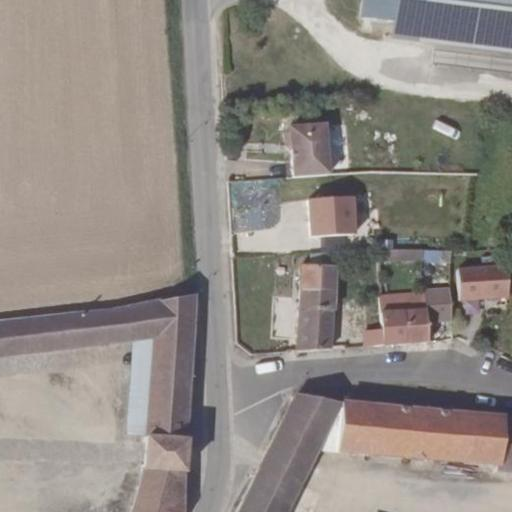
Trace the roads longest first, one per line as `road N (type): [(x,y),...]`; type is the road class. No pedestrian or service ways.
road 1 (residential): [(203,0),(228,397)]
road 2 (residential): [(511,388),(390,365),(228,397)]
